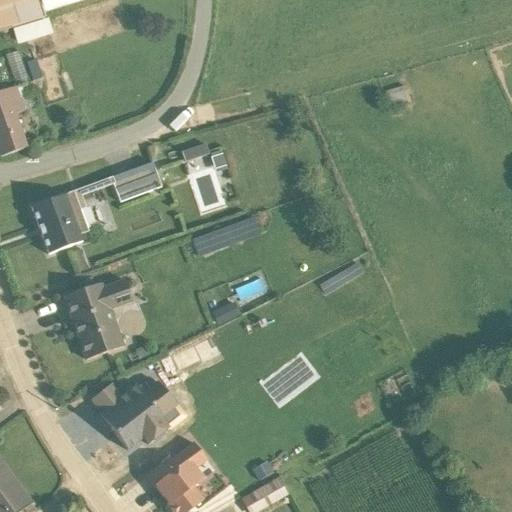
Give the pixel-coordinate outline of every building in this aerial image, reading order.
[(0,0),(0,36),(9,34),(42,23),(40,17),(95,0),(0,0)] [(42,23),(9,34),(14,49),(49,38),(44,23),(42,23)] [(3,60),(12,91),(25,86),(15,56),(3,60)] [(32,64),(24,67),(30,85),(38,82),(32,64)] [(27,96),(41,91),(38,82),(12,91),(21,114),(32,109),(28,97),(25,97),(25,96),(27,96)] [(390,110),(413,103),(409,88),(386,95),(390,110)] [(12,91),(0,95),(0,160),(22,152),(11,119),(21,115),(12,91)] [(182,166),(205,158),(202,149),(179,157),(182,166)] [(212,178),(223,175),(217,155),(206,159),(212,178)] [(28,212),(45,259),(79,246),(76,239),(85,235),(77,214),(82,211),(78,200),(109,188),(116,206),(157,191),(148,166),(28,212)] [(249,220),(189,243),(195,260),(256,239),(256,238),(249,220)] [(97,287),(60,301),(83,364),(121,351),(108,314),(129,306),(121,283),(100,291),(98,287),(97,287)] [(140,442),(145,449),(165,433),(157,422),(173,410),(154,386),(140,397),(133,388),(94,419),(105,434),(107,433),(124,454),(140,442)] [(163,509),(165,511),(189,511),(200,504),(190,491),(200,483),(178,455),(158,471),(165,479),(151,490),(164,507),(163,509)] [(0,511),(20,511),(28,507),(0,466),(0,511)] [(238,503),(242,511),(260,511),(285,498),(274,482),(238,503)]
